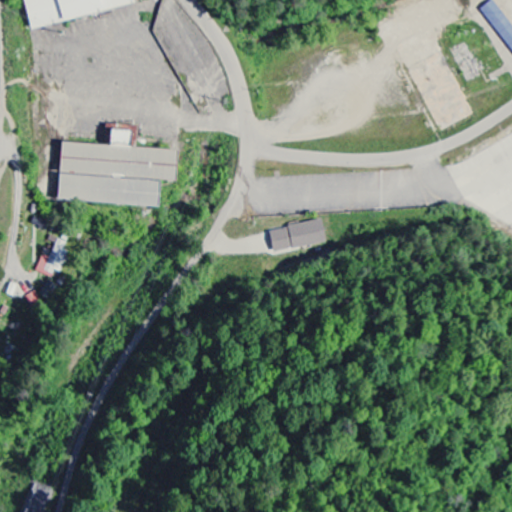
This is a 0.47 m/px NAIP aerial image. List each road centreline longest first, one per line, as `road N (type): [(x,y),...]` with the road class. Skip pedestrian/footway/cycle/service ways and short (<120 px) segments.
road 1 (residential): [(59,511),(84,422),(146,319),(225,219),(241,182),(246,131),(239,88),(191,0)]
road 2 (residential): [(246,150),(402,156),(456,141),(511,108)]
road 3 (residential): [(50,366),(24,418),(28,429),(49,438),(81,432)]
